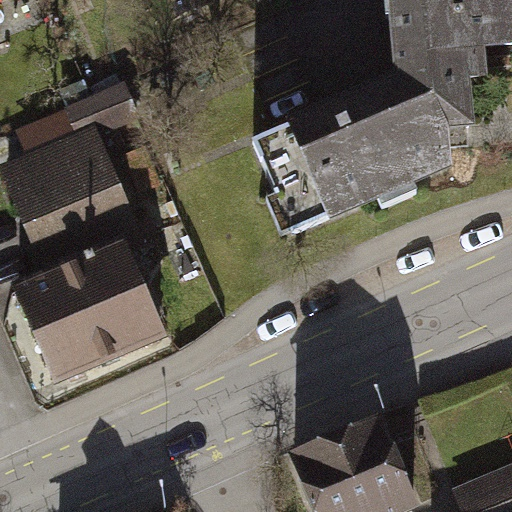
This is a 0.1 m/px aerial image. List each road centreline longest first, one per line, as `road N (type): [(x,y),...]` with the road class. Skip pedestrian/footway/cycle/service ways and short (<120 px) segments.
road 1 (tertiary): [(511,283),(193,429)]
road 2 (tertiary): [(193,429),(47,494)]
